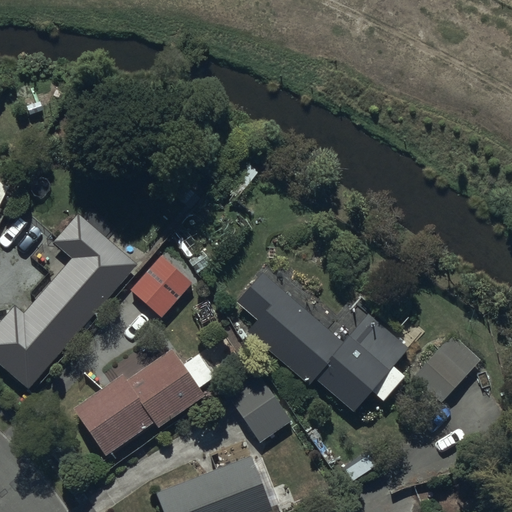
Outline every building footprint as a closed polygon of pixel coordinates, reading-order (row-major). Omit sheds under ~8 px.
[(224,177),(222,175),(208,191),(217,198),(227,186),(237,194),(258,170),(242,156),(224,177)] [(198,172),(170,204),(182,216),(211,184),(198,172)] [(0,198),(8,183),(0,178),(0,198)] [(79,210),(53,239),(71,255),(24,307),(15,299),(0,316),(0,361),(28,386),(138,262),(79,210)] [(192,279),(161,252),(130,287),(161,315),(192,279)] [(315,374),(352,408),(376,383),(387,393),(405,373),(394,362),(423,331),(407,317),(393,332),(368,309),(364,314),(350,301),(337,315),(295,277),(297,275),(275,255),(237,297),(258,317),(249,326),(309,381),(315,374)] [(479,356),(451,331),(410,376),(438,401),(479,356)] [(123,370),(73,404),(105,452),(154,418),(158,424),(206,392),(200,383),(214,374),(198,351),(183,361),(172,345),(127,376),(123,370)] [(258,369),(226,391),(260,440),(292,418),(258,369)] [(216,466),(156,487),(164,511),(262,511),(272,508),(251,452),(248,453),(243,441),(211,453),(216,466)] [(350,478),(372,464),(363,451),(341,466),(350,478)]
